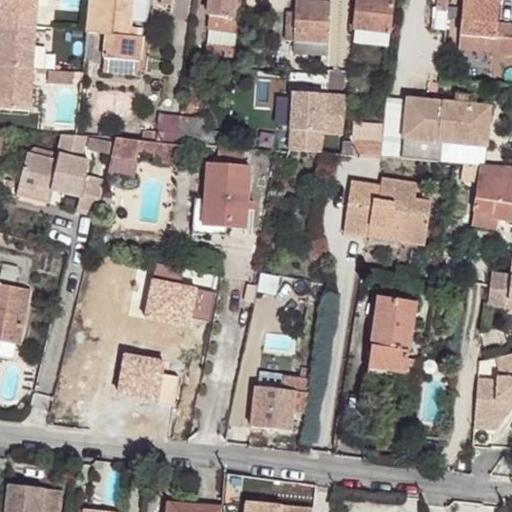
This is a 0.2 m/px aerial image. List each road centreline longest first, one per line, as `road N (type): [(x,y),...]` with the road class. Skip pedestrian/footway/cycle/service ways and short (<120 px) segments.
road 1 (residential): [(499,491),(0,430)]
road 2 (unknown): [(40,435),(76,275)]
